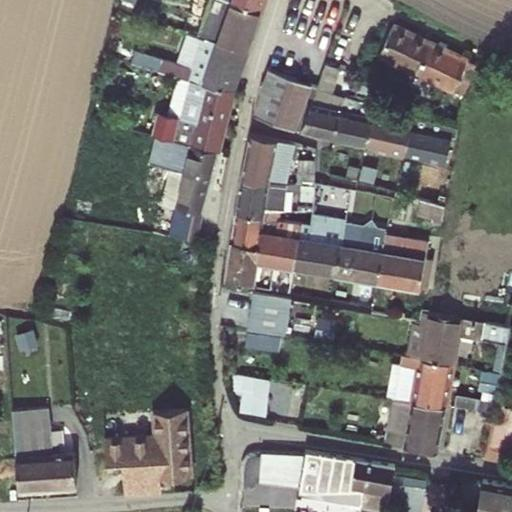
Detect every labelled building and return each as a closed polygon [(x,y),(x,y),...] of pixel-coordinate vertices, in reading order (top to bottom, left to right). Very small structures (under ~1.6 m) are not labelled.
[(204,0),(203,4),(214,10),(221,13),(224,0),(204,0)] [(233,0),(228,15),(220,40),(249,50),(262,10),(233,0)] [(233,0),(262,10),(265,0),(233,0)] [(214,10),(210,23),(207,34),(214,35),(213,37),(220,40),(228,15),(221,13),(214,10)] [(185,17),(181,28),(198,34),(199,31),(207,34),(210,23),(204,21),(197,21),(185,17)] [(462,75),(468,80),(470,81),(479,64),(396,25),(383,52),(455,88),(462,75)] [(181,28),(178,28),(177,37),(195,42),(197,37),(198,34),(181,28)] [(198,34),(197,37),(211,41),(213,37),(214,35),(207,34),(199,31),(198,34)] [(220,40),(206,82),(235,90),(249,50),(220,40)] [(196,68),(177,62),(174,69),(194,75),(196,68)] [(329,65),(323,86),(333,89),(333,91),(336,92),(341,69),(329,65)] [(314,86),(271,69),(265,88),(259,116),(297,130),(314,86)] [(204,99),(192,142),(219,150),(235,90),(206,82),(198,80),(194,96),(204,99)] [(333,89),(323,86),(321,93),(331,96),(333,91),(333,89)] [(331,96),(321,93),(319,101),(316,103),(304,130),(337,137),(344,108),(333,106),(336,92),(333,91),(331,96)] [(378,104),(358,99),(351,97),(347,109),(344,108),(337,137),(368,144),(378,104)] [(152,109),(146,130),(160,134),(182,140),(184,133),(176,130),(183,105),(163,100),(160,111),(152,109)] [(415,114),(378,104),(368,144),(408,153),(414,123),(415,114)] [(414,123),(408,153),(447,161),(453,132),(414,123)] [(253,132),(244,177),(286,184),(295,142),(253,132)] [(219,150),(192,142),(182,140),(160,134),(152,163),(172,168),(163,202),(174,205),(168,229),(197,233),(219,150)] [(361,158),(346,154),(341,174),(356,178),(361,158)] [(373,157),(366,155),(360,178),(368,180),(373,157)] [(316,171),(316,157),(301,157),(300,182),(315,183),(316,171)] [(401,185),(404,171),(398,169),(395,184),(401,185)] [(444,175),(430,171),(427,191),(440,194),(444,175)] [(240,196),(237,212),(265,217),(266,209),(284,210),(288,184),(286,184),(244,177),(240,196)] [(443,202),(422,197),(421,203),(441,208),(443,202)] [(265,217),(237,212),(233,240),(261,245),(263,229),(276,231),(278,217),(283,218),(284,210),(266,209),(265,217)] [(295,266),(336,272),(344,221),(345,219),(326,215),(322,240),(300,236),(295,266)] [(295,266),(300,236),(301,229),(303,220),(283,218),(278,217),(276,231),(263,229),(261,245),(259,261),(276,263),(295,266)] [(303,220),(301,229),(312,231),(314,221),(303,220)] [(378,279),(386,233),(387,229),(344,221),(336,272),(378,279)] [(429,241),(386,233),(378,279),(426,287),(428,279),(429,277),(432,258),(426,257),(429,241)] [(259,261),(261,245),(233,240),(228,278),(255,283),(259,261)] [(272,290),(274,279),(262,277),(261,287),(272,290)] [(272,294),(256,291),(250,330),(278,334),(288,336),(294,297),(290,297),(272,294)] [(422,320),(414,319),(408,355),(422,357),(430,312),(428,311),(423,311),(422,320)] [(511,324),(430,312),(422,357),(454,363),(460,332),(508,341),(511,324)] [(278,334),(250,330),(248,345),(275,349),(278,334)] [(401,396),(448,403),(454,363),(422,357),(408,355),(404,355),(403,364),(406,365),(401,396)] [(503,371),(488,368),(485,389),(499,392),(503,371)] [(273,376),(232,372),(234,392),(244,395),(241,412),(270,416),(273,376)] [(478,396),(460,393),(458,404),(477,407),(478,396)] [(484,393),(482,410),(491,411),(493,395),(484,393)] [(439,451),(448,403),(401,396),(392,444),(405,446),(439,451)] [(511,423),(511,407),(497,404),(496,411),(489,446),(488,452),(507,455),(511,423)] [(52,406),(14,408),(20,489),(77,485),(76,450),(51,452),(51,447),(55,447),(52,406)] [(194,478),(190,408),(157,410),(158,434),(138,435),(141,490),(161,489),(161,479),(194,478)] [(489,446),(496,411),(491,411),(482,410),(480,409),(474,443),(489,446)] [(359,505),(388,510),(398,464),(308,449),(304,476),(363,486),(359,505)] [(511,511),(511,483),(485,478),(478,511),(511,511)]
